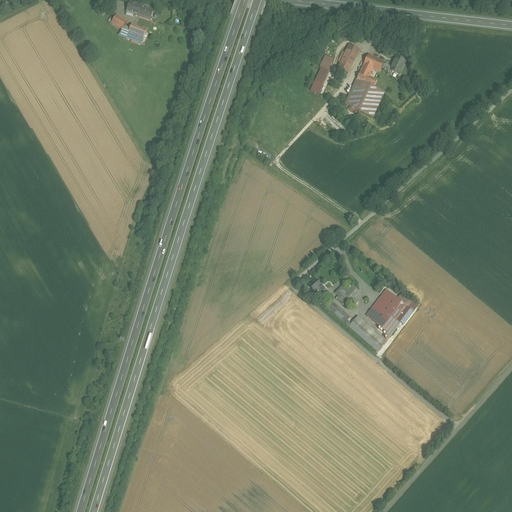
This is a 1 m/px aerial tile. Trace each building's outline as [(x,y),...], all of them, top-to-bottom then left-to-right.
[(154,11),(130,3),(127,12),(150,21),(154,11)] [(117,15),(114,13),(108,22),(111,24),(117,15)] [(127,22),(117,15),(111,24),(122,31),(127,22)] [(147,30),(132,25),(127,39),(142,44),(147,30)] [(359,51),(349,46),(338,70),(348,75),(359,51)] [(322,69),(312,92),(323,96),(332,72),(331,72),(336,59),(326,55),(321,68),(322,69)] [(384,63),(368,55),(354,86),(372,94),(377,81),(369,78),(373,70),(379,73),(381,69),(383,64),(384,63)] [(406,62),(396,57),(394,61),(395,61),(392,68),(383,64),(381,69),(390,73),(390,72),(399,76),(406,62)] [(353,107),(348,100),(342,104),(347,112),(353,107)] [(365,103),(357,110),(361,113),(368,106),(365,103)] [(320,285),(316,280),(309,286),(314,292),(315,292),(322,300),(325,297),(328,295),(321,287),(321,286),(320,285)] [(353,286),(346,294),(342,290),(338,294),(339,295),(336,299),(346,308),(351,302),(356,306),(359,302),(354,298),(359,292),(353,286)] [(383,301),(382,302),(381,302),(381,303),(380,303),(380,304),(379,305),(379,306),(379,307),(379,308),(380,309),(380,310),(381,310),(381,311),(382,311),(383,312),(385,312),(386,312),(387,311),(388,311),(388,310),(389,310),(389,309),(390,308),(390,307),(390,306),(389,305),(389,304),(388,303),(388,302),(387,302),(386,302),(384,301),(383,301)] [(350,318),(332,302),(327,308),(345,324),(350,318)] [(400,323),(391,316),(389,319),(385,316),(382,320),(379,325),(378,326),(391,336),(400,323)] [(387,342),(358,317),(352,325),(349,322),(347,324),(350,327),(349,327),(378,352),(387,342)]
